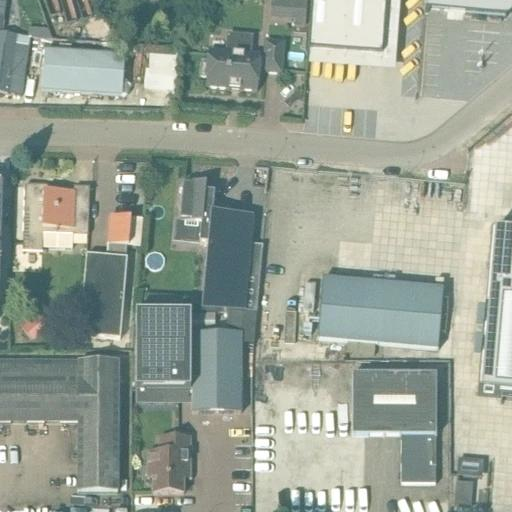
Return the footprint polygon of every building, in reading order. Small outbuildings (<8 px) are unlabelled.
[(312,0),(308,54),(382,59),(386,0),(312,0)] [(425,0),(424,15),(427,15),(428,10),(465,13),(465,17),(505,20),(506,0),(425,0)] [(273,19),(306,21),(307,3),(274,2),(273,19)] [(103,18),(87,23),(92,41),(109,36),(103,18)] [(0,95),(21,98),(24,78),(27,56),(29,40),(1,36),(0,44),(0,95)] [(282,76),(284,46),(266,44),(265,60),(260,60),(261,58),(254,58),(255,40),(229,38),(227,56),(209,54),(208,64),(202,63),(201,79),(207,80),(206,90),(258,94),(259,72),(264,72),(263,74),(282,76)] [(124,58),(44,52),(41,94),(121,99),(124,58)] [(254,219),(229,217),(230,209),(215,208),(214,195),(205,194),(206,187),(184,185),(181,225),(199,226),(200,234),(199,246),(207,247),(201,315),(256,315),(263,248),(251,247),(254,219)] [(25,188),(23,253),(42,254),(43,251),(73,252),(74,238),(88,238),(89,190),(74,189),(73,195),(45,194),(45,188),(25,188)] [(107,259),(86,257),(79,339),(120,342),(127,261),(126,261),(127,248),(128,248),(131,220),(111,218),(107,259)] [(511,232),(494,231),(481,385),(480,392),(479,392),(479,393),(511,396),(511,232)] [(322,281),(321,301),(317,342),(438,353),(443,292),(322,281)] [(192,315),(137,315),(137,393),(192,393),(192,416),(241,416),(241,335),(193,335),(193,336),(192,336),(192,315)] [(0,363),(0,425),(78,426),(77,496),(117,496),(118,364),(0,363)] [(352,376),(352,418),(352,438),(401,439),(401,487),(435,487),(436,377),(352,376)] [(147,455),(147,481),(152,481),(152,496),(183,496),(183,481),(190,481),(190,441),(159,441),(159,455),(147,455)] [(484,478),(485,460),(460,459),(459,477),(484,478)]
